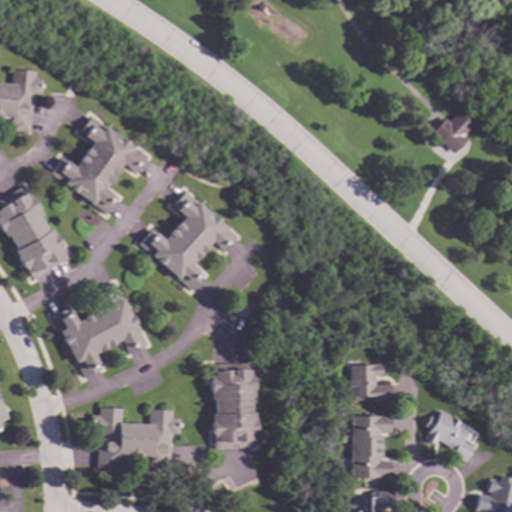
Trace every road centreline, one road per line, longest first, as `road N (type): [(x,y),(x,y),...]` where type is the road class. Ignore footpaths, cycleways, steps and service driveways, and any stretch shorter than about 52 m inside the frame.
road 1 (residential): [(106,0),(217,73),(511,336)]
road 2 (residential): [(53,511),(43,415),(0,305)]
